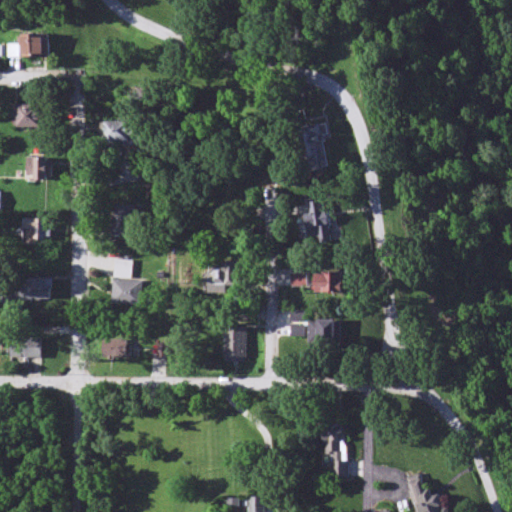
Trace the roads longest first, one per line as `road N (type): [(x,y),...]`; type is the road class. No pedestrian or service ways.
road 1 (residential): [(505,511),(473,437),(407,369),(395,335),(373,152),(358,112),(324,83),(178,40),(106,0)]
road 2 (residential): [(435,397),(365,387),(0,383)]
road 3 (residential): [(77,385),(82,81)]
road 4 (residential): [(271,386),(272,191)]
road 5 (residential): [(76,511),(77,385)]
